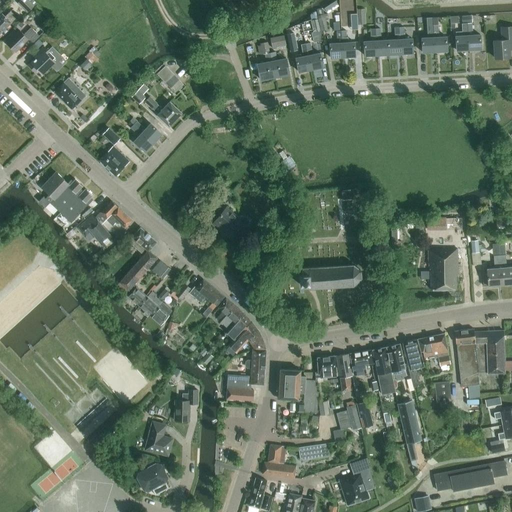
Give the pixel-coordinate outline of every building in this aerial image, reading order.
[(27,13),(37,4),(32,0),(21,0),(17,3),(27,13)] [(338,5),(335,1),(324,8),(327,12),(338,5)] [(358,25),(365,25),(364,9),(357,9),(358,25)] [(2,14),(0,16),(0,33),(11,23),(16,17),(10,11),(5,17),(2,14)] [(317,16),(318,19),(320,31),(327,30),(326,21),(329,20),(327,14),(317,16)] [(322,40),(320,31),(318,19),(311,20),(314,33),(312,33),(313,42),(322,40)] [(46,20),(38,27),(35,30),(40,36),(43,33),(44,33),(51,25),(46,20)] [(457,51),(469,50),(467,23),(462,24),(463,36),(456,36),(457,51)] [(467,23),(469,50),(481,49),(480,35),(473,35),(472,23),(467,23)] [(509,50),(509,49),(508,45),(511,44),(511,25),(501,27),(501,34),(502,40),(494,41),(495,58),(509,58),(509,50)] [(388,40),(389,55),(401,54),(399,27),(394,27),(395,40),(388,40)] [(399,27),(401,54),(413,53),(412,39),(404,39),(404,27),(399,27)] [(24,35),(19,30),(6,42),(16,53),(28,41),(31,45),(40,37),(31,28),(24,35)] [(376,29),(377,55),(389,55),(388,40),(381,40),(380,28),(376,29)] [(365,56),(377,55),(376,29),(370,29),(371,41),(364,41),(365,56)] [(331,58),(343,58),(341,30),(340,30),(336,31),(337,43),(330,44),(331,58)] [(341,30),(343,58),(355,57),(354,42),(347,43),(346,30),(341,30)] [(295,37),(294,31),(288,32),(289,39),(291,50),(297,49),(295,37)] [(273,48),(286,46),(284,35),(270,38),(273,48)] [(423,53),(435,52),(434,37),(422,38),(423,53)] [(434,37),(435,52),(447,51),(446,37),(434,37)] [(71,42),(70,43),(65,39),(58,46),(62,51),(59,54),(66,61),(78,49),(71,42)] [(257,64),(260,80),(275,77),(272,65),(270,53),(268,42),(260,44),(262,55),(265,54),(266,60),(267,60),(267,62),(257,64)] [(307,51),(306,43),(301,44),(303,56),(296,58),(299,72),(311,70),(308,55),(307,51)] [(42,74),(55,62),(52,60),(55,58),(44,47),(34,57),(36,59),(29,66),(35,72),(37,69),(42,74)] [(100,54),(93,47),(89,51),(90,52),(85,57),(87,59),(89,61),(91,64),(96,58),(100,54)] [(275,52),(270,53),(272,65),(275,77),(289,74),(286,58),(276,60),(276,58),(275,52)] [(308,55),(311,70),(323,68),(320,53),(308,55)] [(87,59),(80,66),(85,70),(91,64),(89,61),(87,59)] [(161,79),(170,71),(165,66),(157,74),(161,79)] [(174,75),(170,71),(161,79),(166,83),(174,75)] [(178,80),(174,75),(166,83),(170,88),(178,80)] [(68,78),(54,92),(72,110),(86,96),(68,78)] [(183,84),(178,80),(170,88),(174,92),(183,84)] [(139,104),(145,97),(138,90),(132,97),(139,104)] [(181,113),(170,102),(163,109),(157,104),(149,96),(145,102),(152,109),(158,114),(157,115),(169,126),(181,113)] [(142,133),(153,143),(161,134),(150,124),(146,129),(133,117),(130,121),(133,124),(139,129),(142,133)] [(136,131),(139,129),(133,124),(129,128),(134,134),(136,131)] [(120,139),(108,128),(103,134),(114,145),(120,139)] [(149,147),(153,143),(142,133),(134,142),(145,152),(149,147)] [(116,176),(129,162),(113,146),(99,160),(116,176)] [(279,153),(283,160),(287,158),(283,151),(279,153)] [(70,180),(67,183),(45,207),(64,226),(62,228),(66,234),(75,227),(99,206),(94,201),(99,196),(80,178),(83,175),(77,170),(69,179),(70,180)] [(45,207),(67,183),(56,173),(42,188),(49,194),(45,198),(44,196),(39,201),(45,207)] [(223,200),(217,196),(209,206),(215,210),(216,210),(221,214),(214,223),(220,228),(222,226),(226,230),(233,236),(244,223),(226,208),(224,210),(219,205),(223,200)] [(132,221),(118,207),(111,201),(100,212),(102,214),(99,216),(104,221),(111,214),(125,228),(132,221)] [(100,242),(109,234),(93,215),(77,228),(89,241),(95,236),(100,242)] [(125,294),(133,285),(157,258),(149,251),(156,242),(150,236),(147,233),(140,228),(128,241),(144,255),(119,282),(116,286),(125,294)] [(472,253),(480,252),(478,240),(471,241),(472,253)] [(488,286),(502,285),(499,256),(498,240),(492,241),(494,256),(495,268),(487,269),(487,277),(483,277),(483,286),(488,286)] [(499,256),(502,285),(511,284),(511,266),(506,267),(505,255),(504,240),(498,240),(499,256)] [(106,254),(102,249),(93,256),(94,256),(90,259),(94,263),(97,261),(106,254)] [(431,289),(456,289),(456,276),(458,276),(457,249),(435,249),(435,250),(428,250),(429,270),(430,270),(430,271),(420,271),(421,279),(431,279),(431,289)] [(170,270),(165,265),(157,275),(162,279),(170,270)] [(354,265),(352,265),(301,269),(301,274),(298,274),(299,284),(308,284),(308,288),(309,288),(353,286),(361,280),(361,279),(361,278),(360,271),(361,271),(360,270),(354,265)] [(224,297),(213,288),(203,279),(196,288),(195,287),(189,293),(201,303),(206,297),(212,302),(209,307),(213,310),(216,306),(224,297)] [(178,297),(181,300),(191,289),(184,284),(178,291),(178,292),(178,297)] [(129,297),(139,306),(147,297),(137,287),(136,288),(133,285),(125,294),(129,297)] [(169,293),(164,289),(158,296),(163,300),(169,293)] [(170,295),(174,299),(169,304),(173,307),(176,300),(178,297),(178,292),(175,289),(170,295)] [(147,297),(139,306),(150,315),(161,302),(155,296),(156,295),(154,293),(153,294),(151,293),(147,297)] [(216,318),(221,323),(235,307),(226,299),(218,308),(222,311),(216,318)] [(161,302),(150,315),(160,325),(168,315),(171,312),(170,310),(161,302)] [(235,307),(221,323),(225,326),(223,329),(227,332),(231,328),(244,314),(235,307)] [(234,338),(234,339),(238,334),(243,330),(252,323),(252,322),(244,314),(231,328),(227,332),(228,331),(235,337),(234,338)] [(238,334),(234,339),(228,346),(236,353),(245,343),(249,341),(259,332),(259,331),(252,323),(243,330),(238,334)] [(474,333),(474,329),(454,331),(456,343),(457,343),(462,387),(468,386),(469,399),(480,398),(479,384),(480,384),(479,373),(488,372),(488,373),(505,372),(505,361),(503,330),(486,331),(486,333),(474,333)] [(164,334),(160,330),(155,335),(160,339),(164,334)] [(263,340),(259,332),(249,341),(254,349),(266,349),(263,340)] [(446,344),(444,334),(418,339),(421,352),(423,352),(424,357),(427,356),(429,358),(433,357),(434,360),(438,359),(440,366),(450,363),(448,356),(448,352),(447,344),(446,344)] [(423,366),(417,340),(403,343),(407,363),(408,370),(410,378),(411,378),(414,387),(418,386),(416,380),(418,379),(415,368),(423,366)] [(386,347),(391,374),(395,374),(398,374),(402,373),(406,371),(400,344),(386,347)] [(395,391),(391,374),(386,347),(372,350),(382,394),(395,391)] [(207,352),(204,349),(199,353),(203,357),(207,352)] [(265,370),(266,350),(252,350),(252,360),(247,360),(245,361),(245,366),(246,368),(251,368),(251,376),(228,375),(226,399),(253,401),(253,390),(250,390),(251,384),(264,385),(265,370)] [(371,350),(357,352),(350,354),(354,375),(366,373),(364,364),(373,363),(371,350)] [(213,357),(208,352),(202,360),(207,364),(213,357)] [(352,376),(348,354),(336,356),(342,391),(352,390),(349,376),(352,376)] [(336,376),(334,356),(317,358),(318,373),(315,373),(316,378),(336,376)] [(304,393),(305,380),(305,376),(300,376),(300,370),(280,369),(278,398),(299,400),(299,392),(304,393)] [(315,380),(305,380),(304,393),(304,402),(297,402),(297,412),(317,413),(318,392),(316,392),(317,386),(315,386),(315,380)] [(452,410),(449,381),(434,383),(437,411),(452,410)] [(197,390),(188,390),(188,394),(182,394),(182,401),(175,400),(174,420),(189,421),(190,404),(197,404),(197,390)] [(422,440),(412,400),(397,404),(411,461),(417,459),(413,442),(422,440)] [(320,416),(329,414),(327,401),(318,403),(320,416)] [(356,404),(362,428),(373,425),(366,401),(356,404)] [(377,415),(378,420),(384,419),(383,414),(382,403),(375,404),(377,415)] [(361,428),(355,405),(347,407),(353,430),(361,428)] [(503,425),(511,423),(511,409),(500,411),(494,413),(495,419),(501,418),(503,425)] [(336,413),(337,418),(348,416),(346,410),(336,413)] [(337,418),(339,424),(349,421),(348,416),(337,418)] [(339,424),(340,429),(343,429),(343,428),(351,427),(349,421),(339,424)] [(162,436),(165,425),(153,422),(145,449),(168,455),(172,439),(162,436)] [(511,437),(511,423),(503,425),(504,432),(498,433),(499,440),(505,439),(511,437)] [(281,463),(283,463),(286,446),(270,444),(268,462),(264,462),(262,474),(294,478),(296,466),(281,464),(281,463)] [(501,452),(500,444),(488,446),(489,454),(501,452)] [(340,482),(348,505),(369,499),(366,490),(374,488),(365,459),(353,463),(357,476),(340,482)] [(507,474),(504,461),(434,475),(437,490),(452,488),(453,491),(494,483),(493,477),(507,474)] [(167,477),(168,477),(161,465),(155,463),(147,467),(147,469),(138,473),(137,478),(143,490),(148,492),(152,490),(155,495),(168,488),(166,483),(166,482),(164,483),(162,479),(167,477)] [(388,476),(390,483),(397,481),(395,474),(388,476)] [(267,481),(256,478),(248,506),(259,509),(259,507),(260,507),(263,496),(262,496),(267,481)] [(285,494),(277,492),(275,500),(283,502),(285,494)] [(298,511),(302,496),(289,493),(285,511),(298,511)] [(273,497),(264,495),(263,496),(260,507),(260,508),(269,511),(273,497)] [(431,509),(428,495),(414,498),(417,511),(431,509)] [(312,511),(315,501),(302,498),(299,511),(312,511)]
